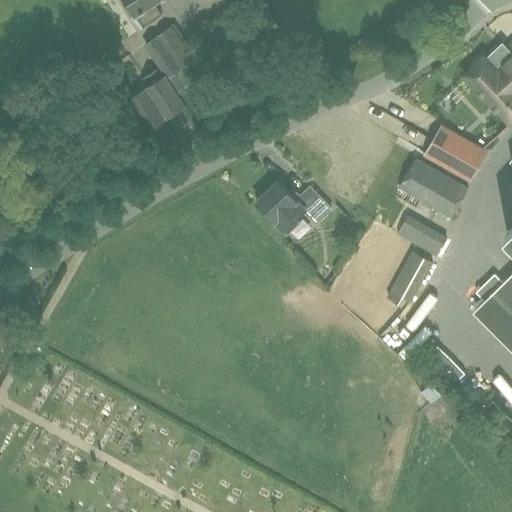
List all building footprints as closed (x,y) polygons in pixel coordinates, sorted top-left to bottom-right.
[(125,0),(142,27),(160,16),(152,3),(156,0),(125,0)] [(417,44),(432,34),(424,21),(409,31),(417,44)] [(511,40),(505,47),(501,43),(485,58),(482,56),(462,74),(509,124),(511,120),(511,40)] [(183,107),(163,76),(160,71),(141,82),(145,87),(126,99),(146,130),(183,107)] [(429,137),(409,125),(413,118),(393,106),(380,127),(420,151),(429,137)] [(441,124),(423,155),(469,182),(486,151),(441,124)] [(511,154),(508,158),(511,162),(511,223),(504,231),(511,239),(511,269),(488,293),(472,309),(511,349),(511,154)] [(450,218),(467,188),(414,158),(397,188),(450,218)] [(308,187),(294,200),(277,181),(255,202),(273,222),(274,221),(286,234),(298,223),(295,219),(304,211),(315,223),(329,209),(308,187)] [(409,215),(397,234),(436,256),(446,237),(409,215)] [(410,302),(432,263),(412,252),(390,291),(410,302)] [(431,400),(443,409),(450,399),(438,390),(431,400)] [(435,459),(422,465),(428,478),(441,472),(435,459)]
